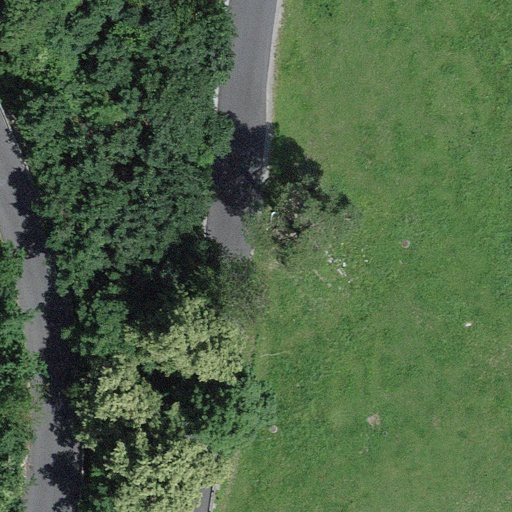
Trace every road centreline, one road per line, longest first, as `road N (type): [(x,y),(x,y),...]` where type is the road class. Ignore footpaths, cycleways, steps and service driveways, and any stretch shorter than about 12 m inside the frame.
road 1 (tertiary): [(257,0),(186,511)]
road 2 (tertiary): [(48,511),(56,458),(50,355),(38,274),(0,174)]
